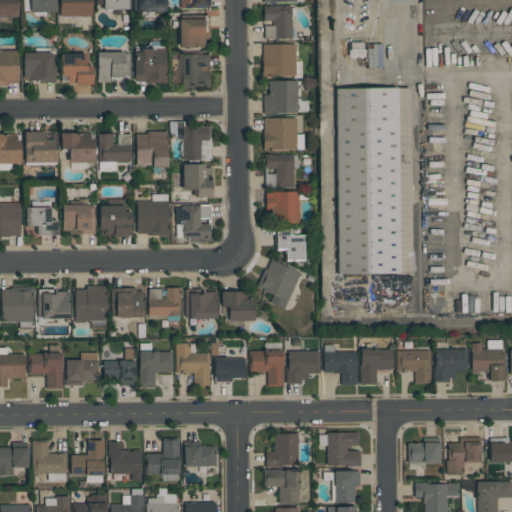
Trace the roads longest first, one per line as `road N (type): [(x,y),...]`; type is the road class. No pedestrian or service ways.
road 1 (residential): [(0,418),(511,414)]
road 2 (residential): [(235,0),(238,259)]
road 3 (residential): [(0,261),(238,259)]
road 4 (residential): [(0,109),(237,108)]
